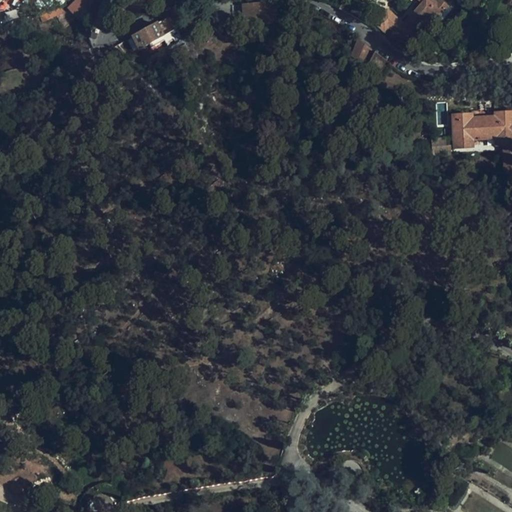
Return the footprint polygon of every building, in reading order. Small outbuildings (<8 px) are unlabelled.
[(76,0),(65,11),(76,19),(86,10),(91,0),(76,0)] [(274,25),(274,0),(264,0),(264,3),(240,5),(241,21),(258,20),(258,25),(274,25)] [(435,23),(436,22),(448,7),(439,0),(437,3),(432,0),(428,0),(422,9),(420,7),(403,27),(386,13),(375,26),(385,34),(389,30),(404,43),(415,29),(421,34),(432,22),(435,23)] [(482,0),(472,0),(469,11),(480,13),(482,0)] [(338,9),(346,13),(349,6),(342,2),(338,9)] [(448,7),(436,22),(440,22),(445,19),(451,11),(448,7)] [(43,22),(56,15),(54,9),(37,18),(38,20),(43,22)] [(155,25),(128,40),(134,50),(137,49),(138,50),(149,45),(162,37),(155,25)] [(162,37),(149,45),(150,48),(164,41),(162,37)] [(371,52),(358,42),(351,58),(363,67),(371,52)] [(438,123),(448,123),(447,103),(438,103),(438,123)] [(471,118),(471,115),(452,116),(453,149),(503,146),(504,177),(511,176),(511,113),(494,114),(494,117),(471,118)] [(447,142),(434,143),(434,155),(453,154),(452,146),(448,146),(447,142)]
